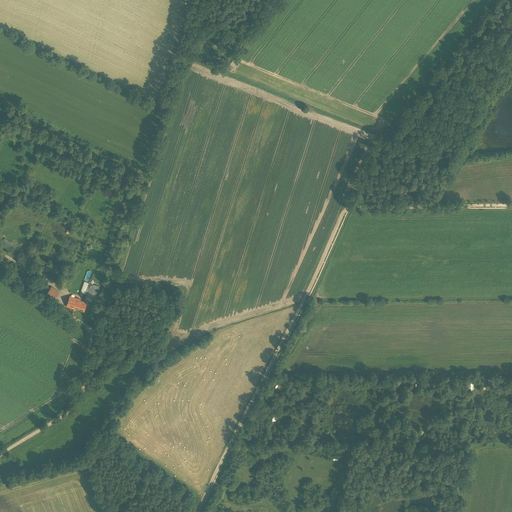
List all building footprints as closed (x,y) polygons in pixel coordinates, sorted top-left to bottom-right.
[(2,242),(9,247),(11,243),(4,238),(2,242)] [(24,282),(26,282),(24,286),(29,288),(34,279),(28,275),(24,282)] [(88,283),(87,284),(85,284),(82,292),(95,297),(99,286),(88,283)] [(50,288),(45,284),(38,295),(51,304),(60,292),(52,286),(50,288)] [(74,308),(84,311),(87,303),(80,300),(80,299),(70,296),(66,306),(74,309),(74,308)]
